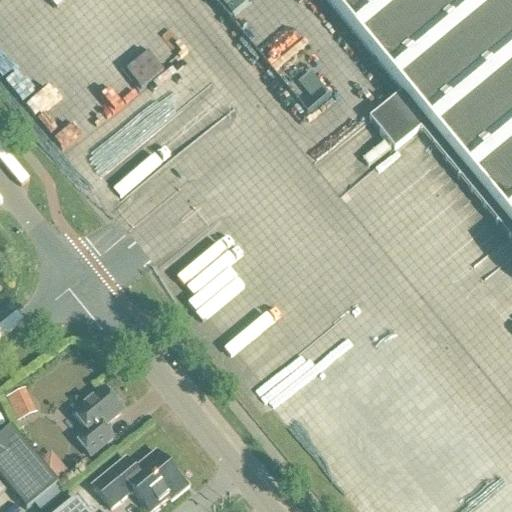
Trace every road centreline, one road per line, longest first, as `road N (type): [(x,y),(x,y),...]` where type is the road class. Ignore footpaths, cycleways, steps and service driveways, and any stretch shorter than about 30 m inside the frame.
road 1 (residential): [(264,511),(78,287)]
road 2 (residential): [(78,287),(0,190)]
